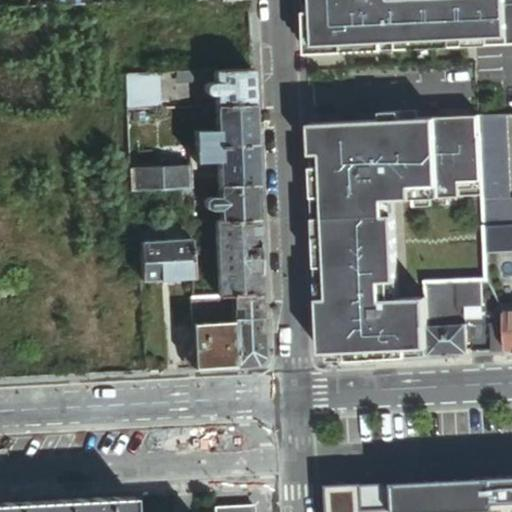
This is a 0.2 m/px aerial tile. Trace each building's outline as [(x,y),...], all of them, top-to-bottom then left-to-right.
[(511,45),(511,3),(389,9),(388,0),(306,0),(309,55),(511,45)] [(254,107),(252,72),(217,73),(215,73),(215,80),(215,86),(207,87),(206,88),(205,88),(205,89),(205,90),(204,91),(205,92),(205,93),(205,94),(206,94),(207,95),(208,95),(216,95),(217,108),(254,107)] [(215,73),(195,74),(195,83),(205,83),(207,80),(215,80),(215,73)] [(128,101),(128,113),(162,111),(161,76),(127,77),(128,101)] [(256,147),(254,107),(217,108),(217,117),(218,133),(197,134),(197,150),(256,147)] [(217,108),(204,109),(205,118),(217,117),(217,108)] [(511,193),(508,116),(480,118),(485,193),(487,230),(511,228),(511,193)] [(485,193),(480,118),(431,119),(313,125),(316,200),(326,200),(485,193)] [(258,186),(256,147),(197,150),(198,164),(219,163),(220,188),(258,186)] [(193,167),(131,171),(132,192),(183,190),(194,189),(193,167)] [(259,222),(258,186),(220,188),(220,200),(212,200),(211,201),(210,202),(209,203),(209,204),(209,205),(209,206),(209,207),(209,208),(210,209),(211,210),(212,211),(213,211),(221,211),(221,224),(259,222)] [(183,190),(132,192),(132,195),(133,209),(184,207),(183,190)] [(488,255),(487,230),(485,193),(326,200),(327,209),(316,210),(320,290),(427,285),(479,283),(490,282),(488,255)] [(316,200),(316,210),(327,209),(326,200),(316,200)] [(262,296),(259,222),(221,224),(218,224),(218,232),(220,291),(221,298),(234,297),(262,296)] [(186,241),(191,241),(190,227),(142,229),(143,244),(147,243),(147,236),(151,236),(182,235),(186,233),(186,241)] [(511,228),(487,230),(488,255),(511,253),(511,228)] [(194,299),(221,298),(220,291),(204,291),(203,236),(192,236),(192,241),(193,279),(194,299)] [(193,279),(192,241),(191,241),(186,241),(147,243),(143,244),(142,244),(143,282),(193,279)] [(479,283),(427,285),(429,309),(441,308),(441,327),(463,326),(462,310),(480,309),(479,283)] [(429,309),(427,285),(320,290),(321,311),(406,307),(409,358),(431,357),(430,327),(429,309)] [(265,358),(262,296),(234,297),(235,310),(242,310),(242,320),(235,320),(235,322),(237,367),(258,366),(265,358)] [(235,310),(234,297),(221,298),(194,299),(194,324),(235,322),(235,320),(235,310)] [(511,304),(500,305),(505,314),(511,313),(511,304)] [(331,362),(409,358),(406,307),(321,311),(323,355),(331,362)] [(429,309),(430,327),(441,327),(441,308),(429,309)] [(235,322),(194,324),(196,369),(237,367),(235,322)] [(493,354),(508,352),(505,323),(492,325),(493,354)] [(431,357),(468,355),(466,326),(463,326),(441,327),(430,327),(431,357)] [(511,511),(511,473),(335,482),(335,511),(511,511)] [(129,511),(129,497),(0,504),(0,511),(129,511)]
